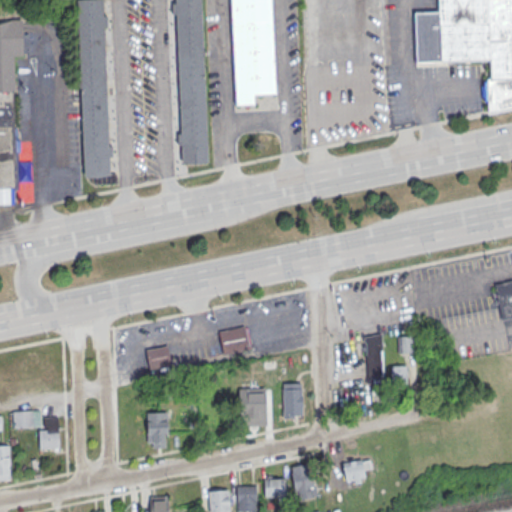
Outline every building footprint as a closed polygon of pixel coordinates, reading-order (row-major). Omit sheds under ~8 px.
[(75,0),(82,176),(94,177),(94,184),(116,183),(116,174),(109,175),(101,0),(75,0)] [(174,0),(200,0),(207,162),(181,163),(174,0)] [(271,0),(229,0),(235,104),(254,103),(253,93),(276,92),(271,0)] [(511,0),(511,105),(487,110),(486,79),(489,79),(488,60),(415,62),(413,13),(438,12),(437,0),(511,0)] [(0,203),(17,203),(13,55),(23,55),(22,19),(0,19),(0,203)] [(511,280),(493,284),(500,320),(511,317),(511,280)] [(218,332),(243,327),(248,350),(222,355),(218,332)] [(363,337),(381,333),(383,376),(366,380),(365,343),(363,343),(363,337)] [(396,337),(413,336),(414,353),(397,354),(396,337)] [(145,350),(167,346),(171,366),(149,370),(145,350)] [(391,367),(406,367),(406,390),(402,390),(402,395),(391,395),(391,367)] [(281,384),(282,416),(302,416),(301,383),(281,384)] [(238,389),(239,427),(266,426),(265,388),(238,389)] [(12,412),(13,428),(40,427),(39,411),(12,412)] [(146,413),(167,412),(167,434),(164,434),(164,448),(151,448),(151,443),(146,443),(146,413)] [(57,417),(58,448),(39,449),(38,431),(43,430),(42,418),(57,417)] [(0,446),(8,446),(9,480),(0,480),(0,446)] [(342,463),(361,460),(364,478),(345,481),(342,463)] [(289,467),(307,463),(312,487),(309,488),(311,498),(299,500),(297,490),(294,490),(289,467)] [(263,479),(283,479),(283,504),(264,505),(263,479)] [(236,486),(255,486),(256,511),(237,511),(236,486)] [(208,511),(207,489),(220,488),(220,491),(227,490),(229,511),(208,511)] [(148,511),(148,497),(167,496),(167,511),(148,511)]
